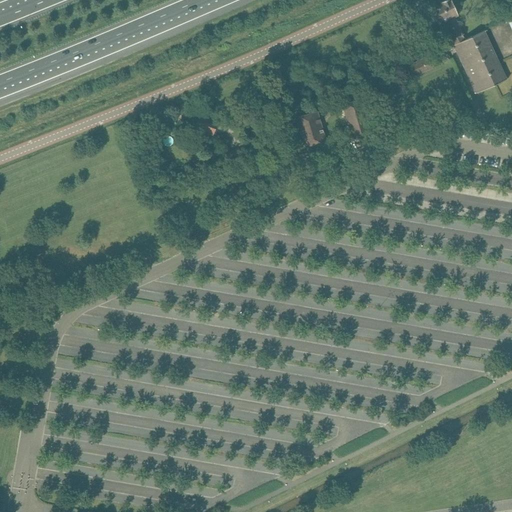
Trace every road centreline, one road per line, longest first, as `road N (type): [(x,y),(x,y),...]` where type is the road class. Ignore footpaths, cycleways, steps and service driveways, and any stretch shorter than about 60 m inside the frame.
road 1 (unclassified): [(382,0),(0,158)]
road 2 (motorway): [(0,82),(202,0)]
